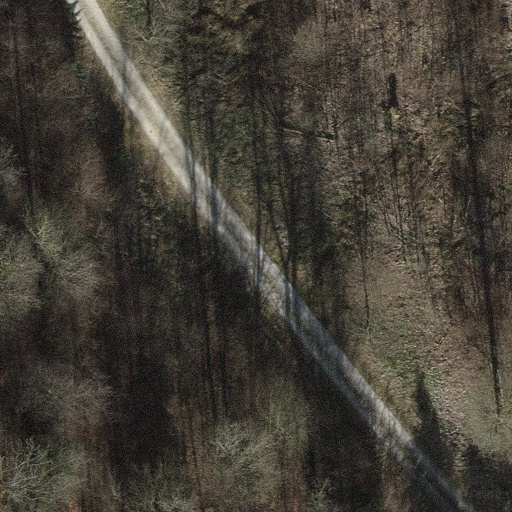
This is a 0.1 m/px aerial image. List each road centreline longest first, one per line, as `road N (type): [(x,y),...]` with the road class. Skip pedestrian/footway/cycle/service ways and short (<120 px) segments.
road 1 (track): [(97,0),(221,209),(476,511)]
road 2 (motorway): [(92,511),(102,0)]
